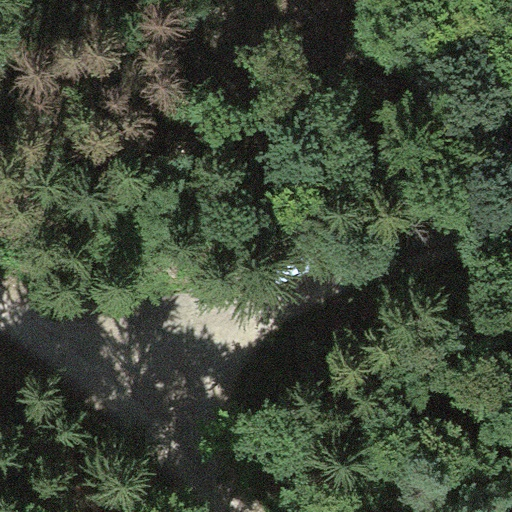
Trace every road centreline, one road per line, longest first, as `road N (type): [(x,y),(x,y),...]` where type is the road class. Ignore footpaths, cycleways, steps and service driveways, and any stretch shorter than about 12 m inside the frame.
road 1 (track): [(511,239),(403,253),(227,345),(67,364)]
road 2 (track): [(67,364),(234,511)]
road 3 (track): [(219,491),(227,345)]
